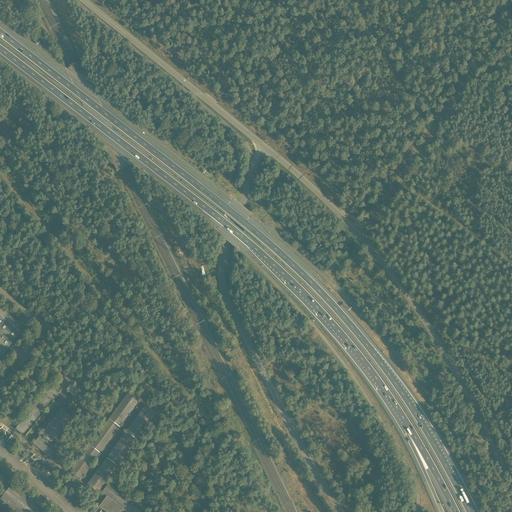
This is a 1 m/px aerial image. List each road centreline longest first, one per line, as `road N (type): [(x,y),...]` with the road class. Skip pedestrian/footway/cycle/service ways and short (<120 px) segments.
road 1 (motorway): [(469,511),(409,404),(326,297),(225,208),(0,35)]
road 2 (motorway): [(0,49),(274,265),(353,348),(408,426)]
road 3 (tertiary): [(511,486),(397,284),(317,193),(261,144)]
road 4 (tertiary): [(340,511),(221,283),(261,144)]
road 5 (unclassified): [(218,231),(355,380),(413,476),(416,511)]
road 6 (tertiary): [(84,0),(261,144)]
road 7 (unknown): [(0,288),(45,329),(0,390)]
